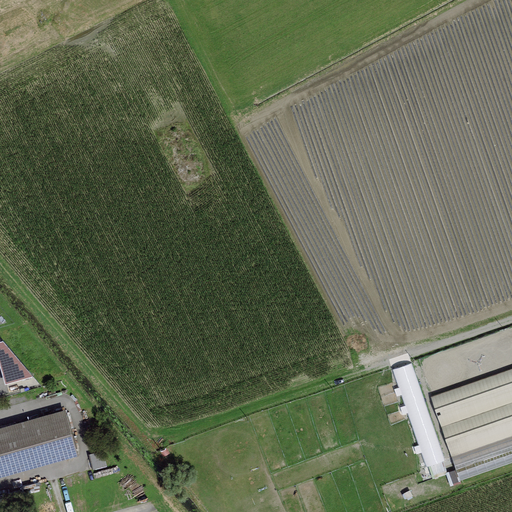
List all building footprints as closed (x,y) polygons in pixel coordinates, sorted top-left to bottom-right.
[(2,342),(0,342),(0,368),(5,385),(32,377),(2,342)] [(446,473),(416,363),(399,368),(428,478),(446,473)] [(511,368),(430,397),(460,481),(511,462),(511,368)] [(0,428),(0,478),(77,457),(64,411),(0,428)] [(91,454),(95,468),(107,465),(103,450),(91,454)]
